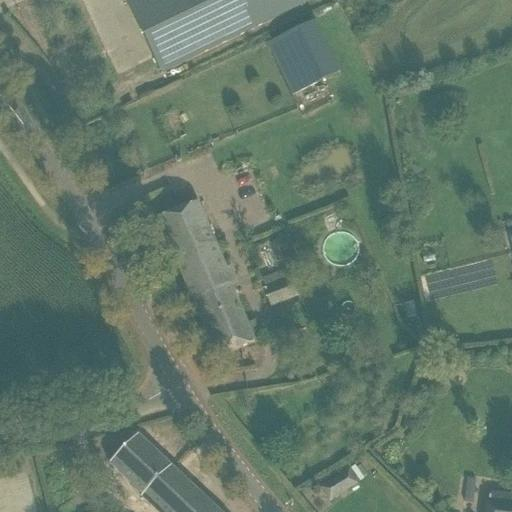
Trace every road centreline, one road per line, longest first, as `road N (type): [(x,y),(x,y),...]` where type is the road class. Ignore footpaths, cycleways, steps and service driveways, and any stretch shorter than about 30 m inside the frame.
road 1 (tertiary): [(182,378),(78,196),(0,90)]
road 2 (unclassified): [(0,430),(82,417),(182,378)]
road 3 (tertiary): [(283,511),(182,378)]
